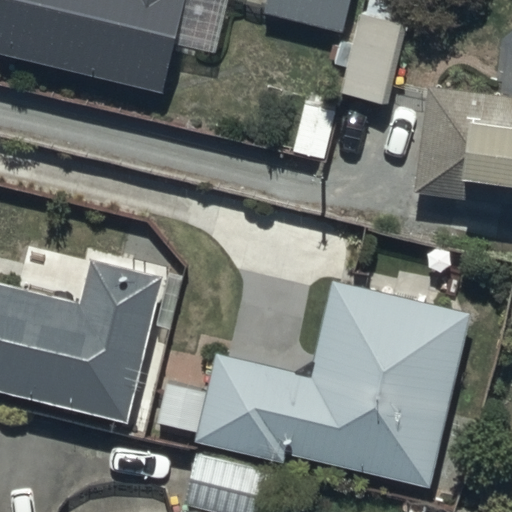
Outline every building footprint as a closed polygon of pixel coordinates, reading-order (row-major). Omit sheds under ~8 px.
[(0,0),(0,42),(163,83),(184,0),(0,0)] [(266,0),(265,5),(342,25),(348,0),(266,0)] [(410,0),(367,0),(366,8),(360,6),(341,82),(383,92),(402,16),(406,17),(410,0)] [(511,83),(432,71),(417,177),(511,192),(511,83)] [(304,94),(294,147),(327,154),(338,101),(304,94)] [(0,271),(0,378),(129,412),(166,269),(90,249),(79,292),(0,271)] [(431,480),(469,305),(331,274),(311,365),(216,344),(208,384),(168,376),(159,416),(200,425),(197,436),(287,456),(288,449),(431,480)] [(268,511),(279,465),(196,445),(184,496),(221,505),(250,511),(268,511)]
